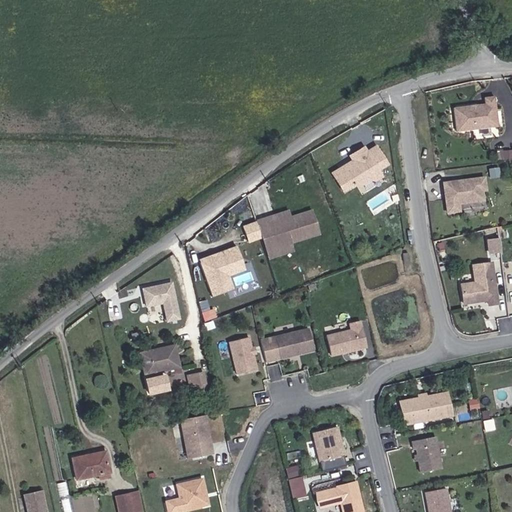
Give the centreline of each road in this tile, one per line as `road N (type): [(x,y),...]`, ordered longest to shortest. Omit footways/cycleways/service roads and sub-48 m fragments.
road 1 (unclassified): [(0,364),(267,166),(386,96)]
road 2 (residential): [(386,96),(447,353)]
road 3 (residential): [(232,511),(230,491),(266,417),(367,397)]
